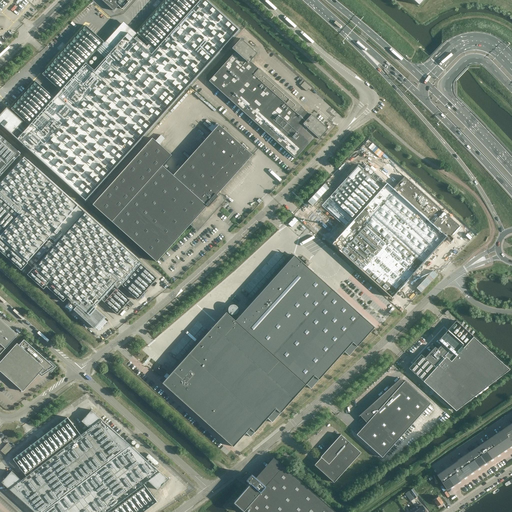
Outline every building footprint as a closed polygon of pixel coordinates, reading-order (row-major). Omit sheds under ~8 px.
[(6,107),(0,114),(0,125),(11,135),(12,134),(85,200),(188,86),(239,30),(240,28),(216,6),(209,0),(142,0),(133,10),(125,20),(121,24),(102,46),(97,51),(105,58),(94,70),(92,69),(92,68),(92,66),(92,64),(91,63),(90,62),(89,61),(87,60),(85,60),(83,60),(83,61),(82,61),(81,62),(80,63),(80,64),(79,65),(79,66),(79,67),(79,68),(80,69),(25,129),(20,125),(23,122),(6,107)] [(122,9),(130,0),(101,0),(102,0),(114,11),(118,6),(122,9)] [(310,115),(252,63),(250,61),(257,54),(241,39),(232,48),(235,52),(232,55),(209,81),(295,159),(315,136),(319,139),(328,129),(311,114),(310,115)] [(152,138),(93,205),(112,222),(156,261),(197,217),(204,223),(226,199),(219,192),(252,155),(219,125),(173,175),(162,165),(171,155),(152,138)] [(0,176),(20,154),(0,135),(0,176)] [(0,251),(21,270),(27,263),(28,263),(27,262),(78,205),(24,157),(0,183),(0,251)] [(322,233),(388,293),(395,299),(461,226),(388,160),(322,233)] [(85,212),(78,205),(27,262),(28,263),(27,263),(33,268),(34,269),(85,212)] [(33,268),(27,274),(43,289),(46,286),(63,302),(67,297),(76,305),(78,307),(74,311),(82,317),(88,323),(90,322),(95,329),(105,317),(94,307),(100,300),(101,300),(117,314),(130,300),(117,289),(121,285),(138,300),(157,278),(141,263),(141,262),(85,212),(34,269),(33,268)] [(298,220),(294,217),(288,224),(292,227),(298,220)] [(226,312),(171,373),(168,371),(167,372),(160,366),(158,368),(157,370),(157,372),(164,377),(162,378),(165,380),(162,383),(233,447),(246,433),(251,437),(267,418),(272,422),(306,384),(311,389),(345,352),(349,356),(375,327),(294,255),(235,321),(226,312)] [(70,301),(65,306),(71,311),(75,306),(70,301)] [(228,308),(228,312),(231,315),(235,315),(238,311),(238,307),(235,304),(231,304),(228,308)] [(0,321),(0,354),(16,336),(0,321)] [(421,354),(408,368),(422,381),(423,381),(455,411),(509,370),(473,337),(473,336),(456,321),(448,330),(438,340),(442,344),(437,349),(435,347),(425,358),(421,354)] [(0,362),(0,371),(23,392),(40,373),(42,374),(50,369),(50,370),(52,369),(51,368),(54,366),(24,339),(19,345),(17,343),(0,362)] [(360,415),(367,423),(356,434),(382,457),(430,404),(405,381),(403,382),(400,379),(400,378),(358,416),(359,416),(360,415)] [(11,471),(1,482),(13,493),(34,511),(142,511),(157,501),(144,484),(148,481),(158,490),(168,479),(155,468),(132,447),(132,446),(131,446),(131,445),(130,445),(105,423),(106,423),(91,410),(82,420),(90,427),(80,435),(67,417),(13,459),(26,476),(21,480),(11,471)] [(497,434),(489,439),(500,454),(507,449),(511,445),(511,423),(510,425),(497,434)] [(321,458),(315,463),(314,465),(334,482),(360,452),(340,435),(320,457),(321,458)] [(443,470),(437,475),(447,490),(460,481),(467,476),(474,472),(500,454),(489,439),(470,452),(463,456),(457,461),(450,465),(443,470)] [(255,478),(265,486),(283,466),(273,457),(255,478)] [(335,511),(283,466),(265,486),(255,478),(251,474),(249,477),(248,477),(247,477),(247,478),(247,479),(246,480),(250,483),(236,500),(248,511),(335,511)] [(411,489),(405,493),(411,500),(417,496),(411,489)] [(438,496),(433,500),(438,506),(443,502),(438,496)]
